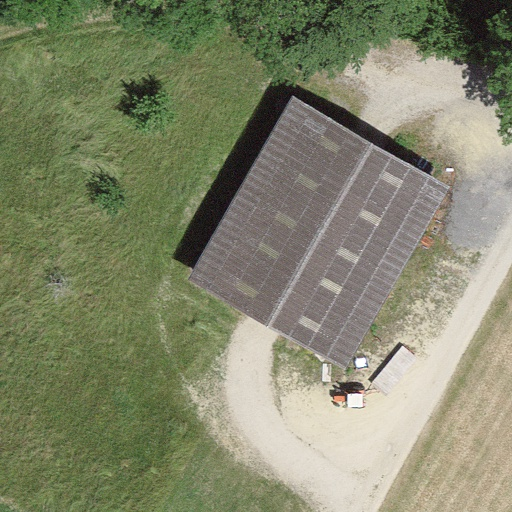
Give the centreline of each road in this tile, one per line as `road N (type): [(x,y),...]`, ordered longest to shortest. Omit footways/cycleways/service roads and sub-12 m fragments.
road 1 (track): [(0,31),(59,11),(511,11)]
road 2 (track): [(370,511),(511,256)]
